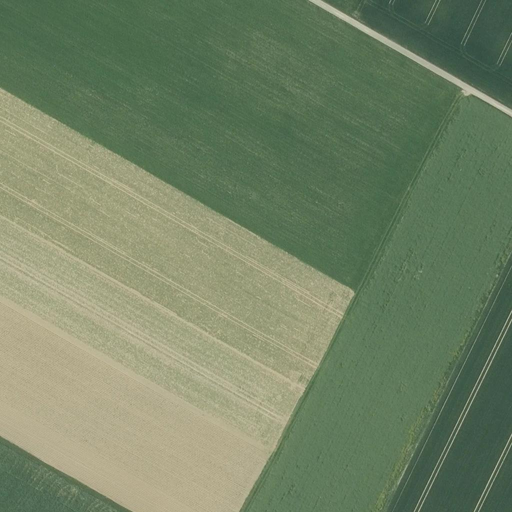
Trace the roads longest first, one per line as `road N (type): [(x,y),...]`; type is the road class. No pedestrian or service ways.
road 1 (track): [(244,511),(463,86)]
road 2 (track): [(311,0),(463,86)]
road 3 (track): [(0,439),(128,511)]
